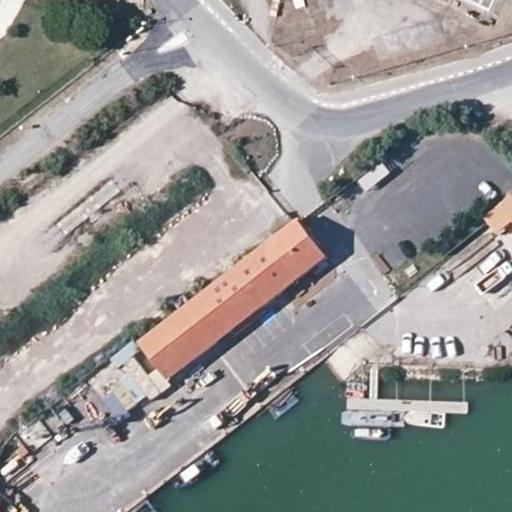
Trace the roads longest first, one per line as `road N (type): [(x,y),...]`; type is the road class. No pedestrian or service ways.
road 1 (unclassified): [(202,26),(300,114),(335,123),(511,72)]
road 2 (residential): [(0,180),(202,26)]
